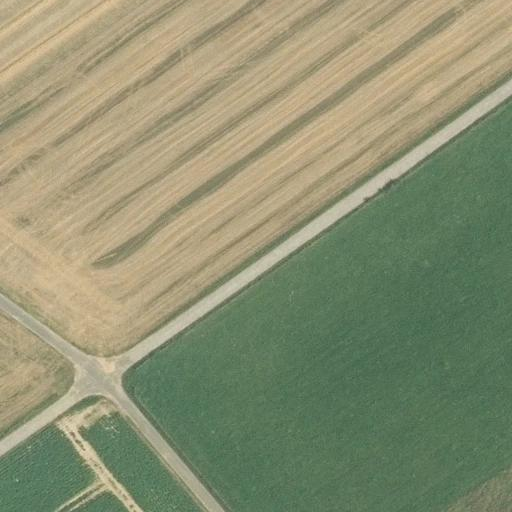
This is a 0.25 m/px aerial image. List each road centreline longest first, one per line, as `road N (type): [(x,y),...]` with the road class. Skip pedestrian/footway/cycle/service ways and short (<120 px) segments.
road 1 (track): [(0,449),(511,88)]
road 2 (track): [(0,305),(101,379),(215,511)]
